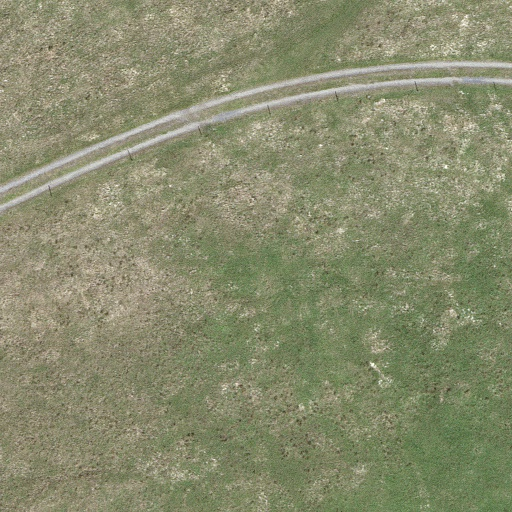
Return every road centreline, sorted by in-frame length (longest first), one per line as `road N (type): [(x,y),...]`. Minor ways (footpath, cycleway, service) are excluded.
road 1 (track): [(511,74),(380,77),(209,111)]
road 2 (track): [(209,111),(0,201)]
